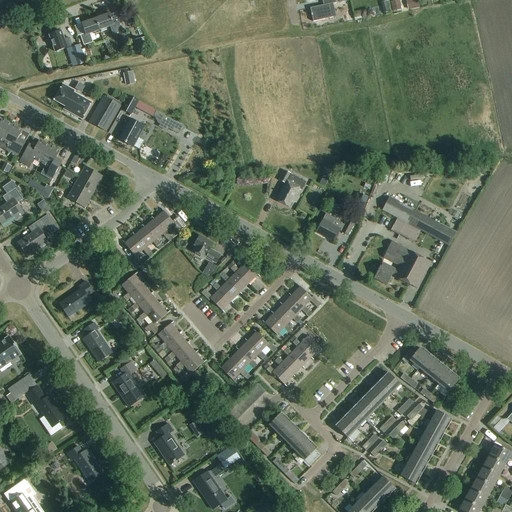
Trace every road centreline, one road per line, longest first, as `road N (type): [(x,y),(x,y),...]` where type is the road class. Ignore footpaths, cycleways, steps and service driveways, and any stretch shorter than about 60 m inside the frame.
road 1 (unclassified): [(168,505),(18,288)]
road 2 (unclassified): [(18,288),(121,217),(150,175)]
road 3 (residential): [(0,91),(150,175)]
road 4 (unclassified): [(300,257),(150,175)]
road 5 (residential): [(186,308),(218,344),(300,257)]
road 6 (residential): [(424,511),(502,371)]
road 7 (residential): [(311,417),(404,314)]
